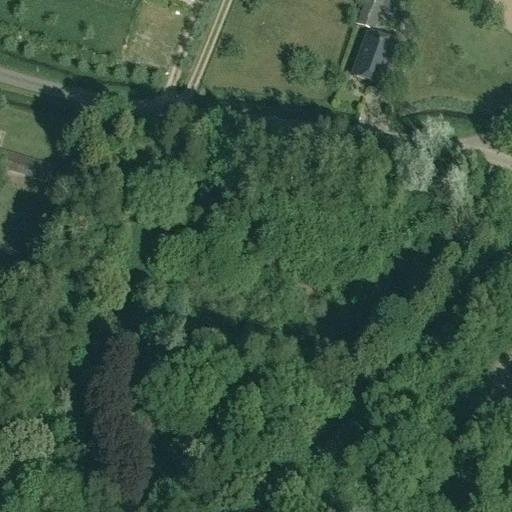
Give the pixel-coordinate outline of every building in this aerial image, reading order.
[(365,0),(356,27),(375,33),(385,0),(365,0)] [(369,40),(354,80),(381,90),(396,50),(369,40)] [(125,85),(124,94),(144,96),(145,87),(125,85)] [(122,135),(119,157),(160,162),(162,140),(122,135)] [(55,170),(0,152),(0,172),(48,188),(55,170)] [(154,199),(158,169),(125,164),(121,194),(154,199)]
